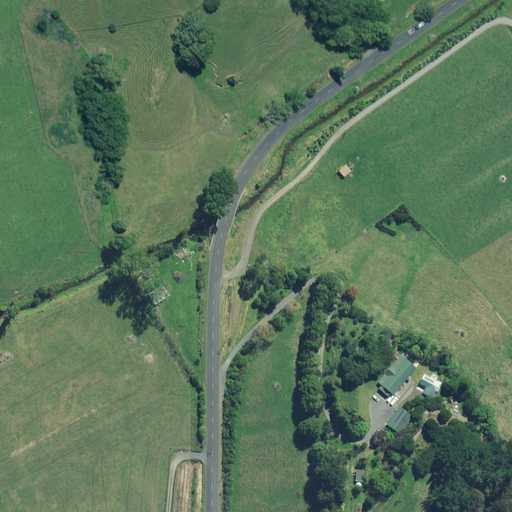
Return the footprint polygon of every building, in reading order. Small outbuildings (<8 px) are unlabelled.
[(352,171),(346,165),(339,171),(345,177),(352,171)] [(416,368),(401,355),(378,382),(383,386),(380,390),(390,399),(416,368)] [(432,373),(430,378),(424,374),(419,383),(427,387),(423,393),(433,399),(441,384),(437,382),(440,377),(432,373)] [(413,416),(400,407),(387,424),(401,434),(413,416)] [(366,471),(357,470),(356,481),(364,482),(366,471)]
